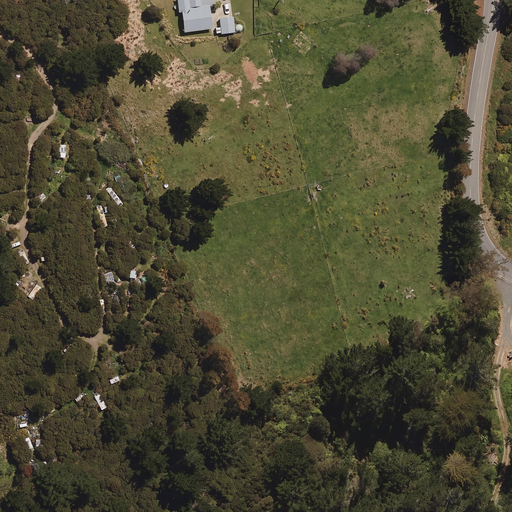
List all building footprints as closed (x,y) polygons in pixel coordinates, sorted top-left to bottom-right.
[(215,4),(214,0),(177,0),(179,12),(183,11),(185,32),(212,28),(210,5),(215,4)] [(234,17),(220,18),(221,27),(216,27),(217,34),(236,32),(234,17)] [(121,175),(115,177),(119,194),(125,193),(121,175)] [(124,202),(109,185),(105,189),(120,205),(124,202)] [(101,204),(97,206),(103,227),(107,225),(101,204)] [(29,263),(23,248),(18,251),(24,265),(29,263)] [(113,272),(104,274),(105,281),(115,279),(113,272)] [(42,287),(37,284),(28,297),(33,301),(42,287)] [(34,448),(28,436),(23,438),(29,450),(34,448)]
